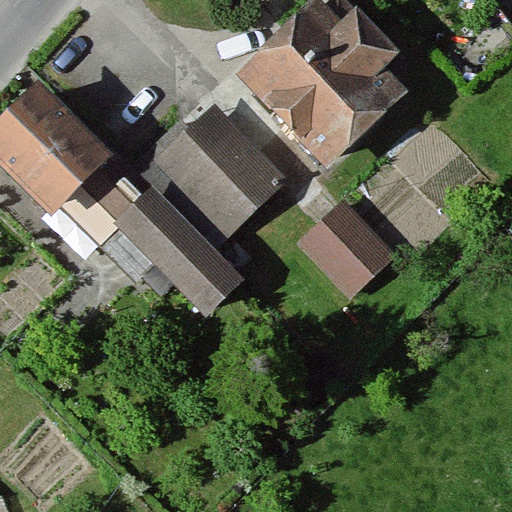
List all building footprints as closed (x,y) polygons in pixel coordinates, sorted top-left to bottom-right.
[(359,14),(346,28),(320,2),(237,82),(330,177),(396,112),(377,93),(408,63),(359,14)] [(111,168),(41,99),(0,140),(0,165),(58,222),(111,168)] [(285,188),(215,112),(147,175),(217,250),(285,188)] [(243,288),(154,198),(119,233),(208,323),(243,288)] [(393,263),(345,206),(298,245),(346,302),(393,263)]
